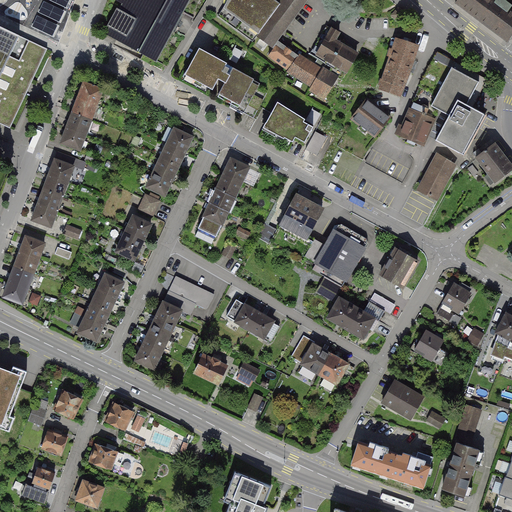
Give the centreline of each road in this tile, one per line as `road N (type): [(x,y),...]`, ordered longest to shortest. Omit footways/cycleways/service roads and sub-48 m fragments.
road 1 (residential): [(221,132),(445,254)]
road 2 (residential): [(382,364),(174,241)]
road 3 (secondary): [(319,477),(109,374)]
road 4 (residential): [(74,52),(0,244)]
road 5 (residential): [(174,241),(109,374)]
road 6 (residential): [(109,374),(59,511)]
road 7 (residential): [(319,477),(382,364)]
road 8 (residential): [(382,364),(445,254)]
road 9 (secondary): [(109,374),(0,320)]
